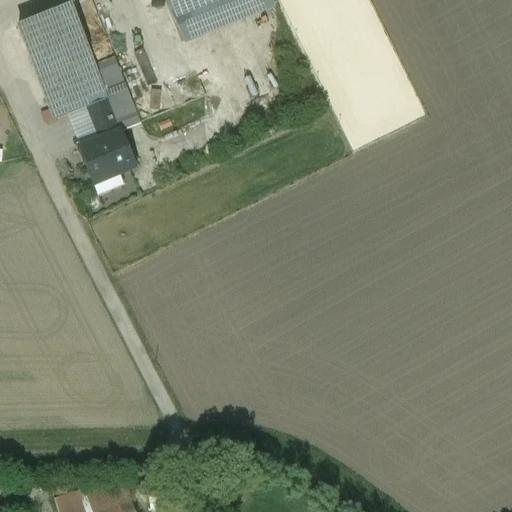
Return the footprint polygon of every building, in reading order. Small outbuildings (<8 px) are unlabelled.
[(165,0),(174,21),(226,0),(165,0)] [(272,0),(226,0),(174,21),(183,45),(276,7),(272,0)] [(18,29),(55,122),(69,117),(105,102),(92,69),(68,9),(18,29)] [(114,60),(92,69),(105,102),(69,117),(82,150),(119,136),(113,122),(136,113),(114,60)] [(82,150),(79,152),(93,187),(134,170),(120,135),(119,136),(82,150)] [(132,511),(128,496),(76,511),(132,511)]
